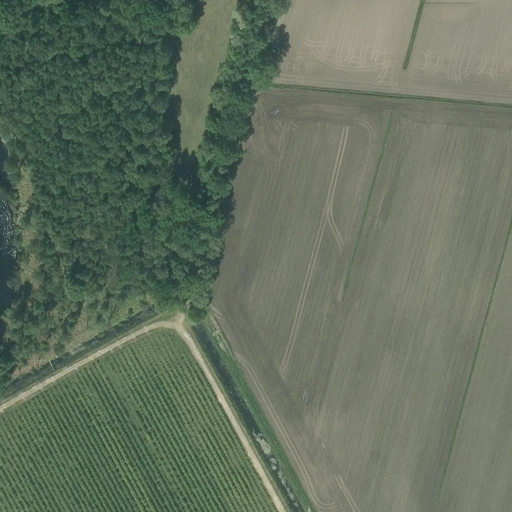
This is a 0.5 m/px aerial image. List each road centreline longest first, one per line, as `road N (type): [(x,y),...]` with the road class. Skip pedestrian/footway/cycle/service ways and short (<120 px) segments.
road 1 (track): [(0,410),(140,331),(172,326),(282,511)]
road 2 (track): [(187,291),(272,0)]
road 3 (track): [(309,511),(187,291)]
